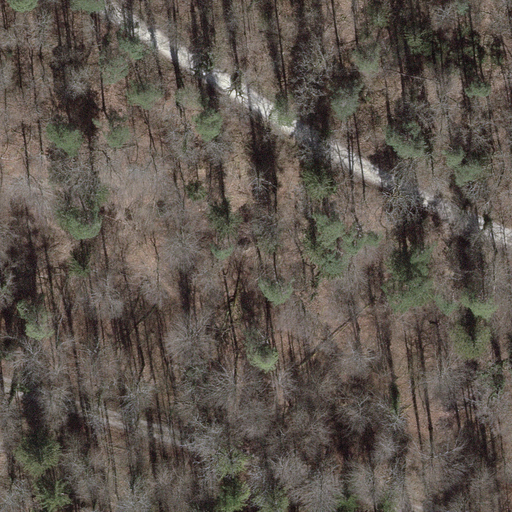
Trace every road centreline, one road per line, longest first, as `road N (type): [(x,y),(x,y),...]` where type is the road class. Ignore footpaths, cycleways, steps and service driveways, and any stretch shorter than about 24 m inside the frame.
road 1 (unclassified): [(511,239),(385,182),(91,0)]
road 2 (track): [(420,511),(0,379)]
